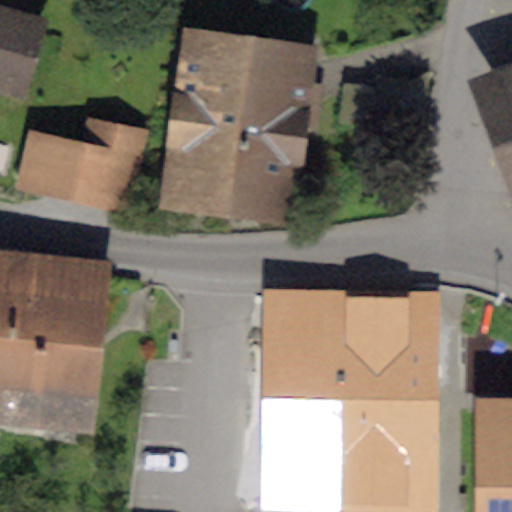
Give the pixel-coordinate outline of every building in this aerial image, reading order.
[(0,21),(0,76),(13,80),(29,30),(0,21)] [(206,46),(186,187),(276,199),(287,118),(302,120),(310,62),(206,46)] [(511,90),(495,97),(511,140),(511,90)] [(95,127),(89,153),(38,141),(29,180),(121,200),(136,136),(95,127)] [(0,277),(0,397),(69,404),(80,287),(0,277)] [(283,298),(278,501),(339,501),(340,470),(407,473),(407,488),(427,489),(428,474),(435,474),(434,402),(417,402),(419,302),(283,298)] [(511,511),(511,413),(494,413),(493,511),(511,511)]
